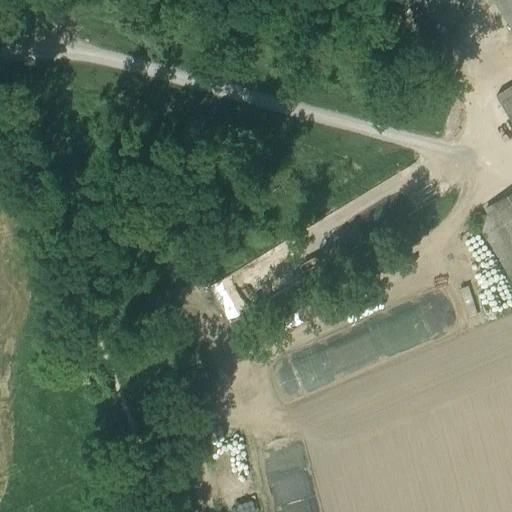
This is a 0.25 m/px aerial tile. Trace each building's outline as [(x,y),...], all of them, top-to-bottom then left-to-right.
[(511,0),(494,0),(511,28),(511,0)] [(511,85),(496,96),(507,115),(511,111),(511,85)] [(415,162),(402,170),(421,198),(434,190),(415,162)] [(511,202),(508,195),(485,209),(488,214),(495,225),(511,215),(511,202)] [(495,225),(488,214),(477,221),(490,243),(501,237),(495,225)] [(511,215),(495,225),(501,237),(490,243),(511,280),(511,215)] [(455,264),(261,369),(274,394),(468,288),(455,264)] [(248,313),(248,273),(218,273),(219,313),(248,313)]
